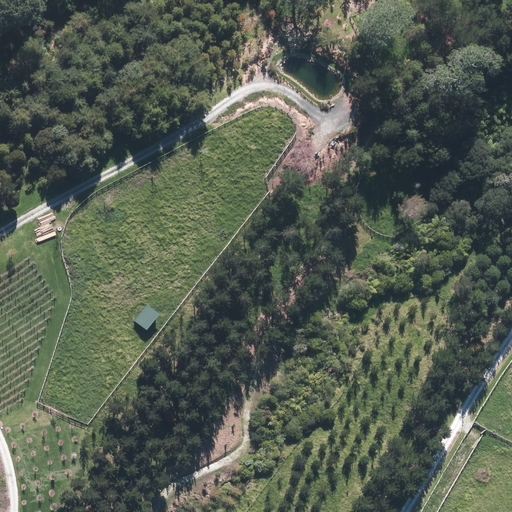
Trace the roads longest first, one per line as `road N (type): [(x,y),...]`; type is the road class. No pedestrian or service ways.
road 1 (unknown): [(151,511),(170,488),(240,447),(249,432),(249,402),(274,336),(274,313),(335,230),(331,208),(380,112),(377,96),(363,92),(324,116)]
road 2 (unknown): [(0,228),(255,88),(283,85),(324,116),(299,165)]
road 3 (unknown): [(511,329),(405,511)]
